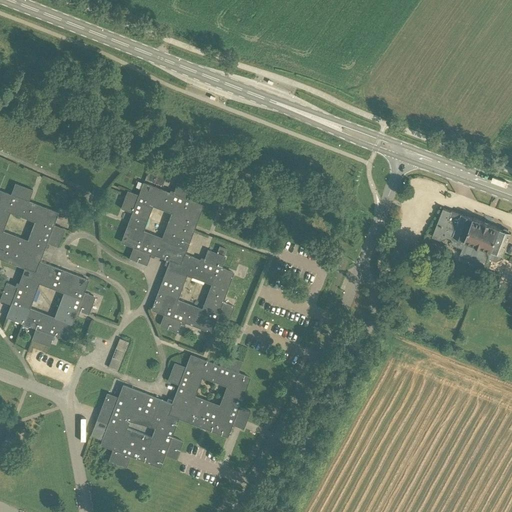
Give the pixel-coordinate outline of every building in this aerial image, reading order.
[(5,137),(0,135),(0,148),(31,159),(41,130),(11,120),(5,137)] [(233,272),(219,267),(223,257),(207,251),(203,261),(184,254),(190,238),(202,205),(188,199),(192,190),(176,184),(172,194),(143,182),(138,197),(128,193),(122,209),(132,212),(121,242),(135,247),(131,257),(147,263),(150,253),(170,260),(151,309),(165,315),(162,325),(177,330),(181,320),(210,331),(216,317),(226,321),(232,305),(222,302),(233,272)] [(17,184),(12,196),(0,190),(0,259),(24,268),(17,287),(6,283),(0,297),(0,300),(10,305),(5,317),(35,328),(31,340),(49,346),(53,335),(66,340),(76,314),(78,315),(80,311),(88,314),(95,297),(87,294),(84,292),(89,280),(40,261),(46,243),(58,247),(65,229),(53,225),(58,213),(28,202),(32,190),(17,184)] [(460,255),(485,265),(499,229),(499,228),(489,224),(484,222),(475,219),(475,218),(474,218),(473,219),(461,214),(461,215),(452,211),(451,212),(443,209),(432,237),(441,240),(447,238),(451,239),(454,245),(462,249),(460,255)] [(499,229),(485,265),(490,267),(492,260),(495,261),(501,259),(502,255),(503,255),(511,234),(509,233),(508,230),(505,229),(502,230),(499,229)] [(227,249),(220,246),(217,253),(224,256),(227,249)] [(484,271),(478,286),(494,292),(500,276),(484,271)] [(129,342),(119,338),(119,340),(108,367),(117,371),(118,371),(129,342)] [(223,356),(219,366),(190,355),(185,369),(175,365),(169,381),(179,384),(178,387),(171,403),(123,384),(117,399),(108,395),(92,436),(102,440),(100,444),(114,450),(111,460),(126,466),(130,456),(159,467),(164,454),(175,458),(181,441),(171,437),(178,418),(227,437),(232,422),(242,426),(248,410),(238,407),(250,377),(236,372),(240,362),(223,356)]
